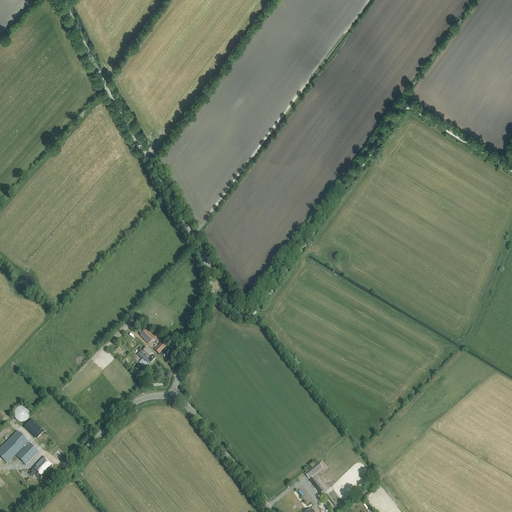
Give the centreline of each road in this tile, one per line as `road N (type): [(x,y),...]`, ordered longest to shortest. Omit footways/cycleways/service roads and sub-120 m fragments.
road 1 (tertiary): [(171,397),(204,309),(207,269),(62,0)]
road 2 (unknown): [(208,280),(251,306),(402,103),(511,166)]
road 3 (unknown): [(511,230),(459,353),(363,452),(381,478),(348,511)]
road 4 (unclassified): [(25,511),(128,406),(171,397)]
road 5 (tertiary): [(270,511),(194,413),(171,397)]
